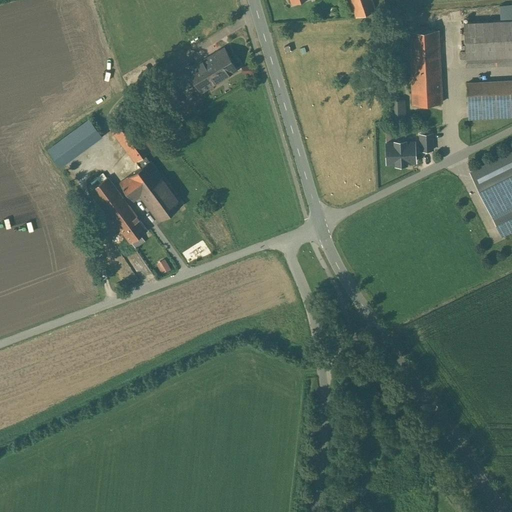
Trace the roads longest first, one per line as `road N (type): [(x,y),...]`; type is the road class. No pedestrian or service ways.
road 1 (tertiary): [(503,511),(351,289),(320,225)]
road 2 (unclassified): [(285,238),(0,344)]
road 3 (tertiary): [(312,511),(321,367),(285,238)]
road 4 (track): [(169,68),(107,115),(101,160),(85,188),(112,301)]
road 5 (tertiary): [(253,0),(320,225)]
road 6 (unclassified): [(511,129),(320,225)]
